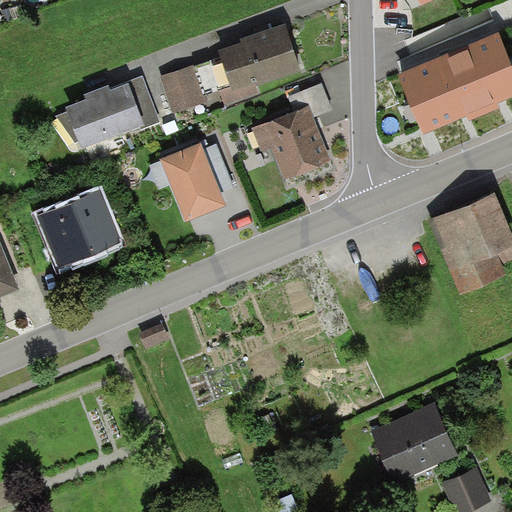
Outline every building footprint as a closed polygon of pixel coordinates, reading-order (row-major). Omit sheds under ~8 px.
[(301,73),(285,26),(263,33),(240,40),(241,44),(218,52),(232,93),(256,85),(256,87),(301,73)] [(446,55),(398,76),(424,136),(467,118),(469,123),(499,110),(497,106),(511,99),(511,63),(499,33),(446,55)] [(192,66),(160,78),(173,115),(206,103),(192,66)] [(288,98),(294,112),(308,107),(313,119),(333,111),(322,84),(288,98)] [(86,102),(66,109),(82,151),(145,126),(129,86),(111,93),(109,87),(97,91),(84,96),(86,102)] [(294,112),(253,130),(263,152),(273,148),(287,181),(331,162),(316,125),(313,119),(308,107),(294,112)] [(202,145),(161,161),(186,224),(227,207),(202,145)] [(511,221),(495,182),(428,212),(462,287),(506,267),(504,259),(511,256),(511,221)] [(99,190),(38,216),(60,269),(122,243),(99,190)] [(0,233),(0,289),(20,281),(0,233)] [(161,327),(139,336),(144,348),(166,339),(161,327)] [(435,397),(371,426),(394,478),(458,449),(446,423),(435,397)] [(491,497),(477,463),(442,477),(456,511),(491,497)]
